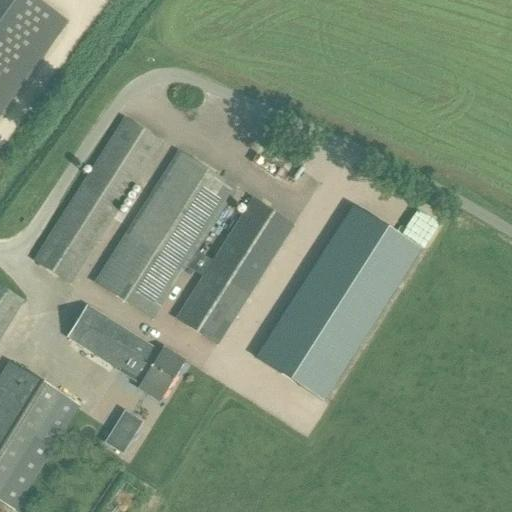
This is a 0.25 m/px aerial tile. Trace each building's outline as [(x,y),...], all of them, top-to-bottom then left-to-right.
[(31,0),(0,0),(0,117),(67,25),(31,0)] [(33,263),(50,274),(69,287),(161,145),(124,121),(33,263)] [(94,286),(152,323),(186,270),(195,255),(235,193),(178,156),(94,286)] [(203,281),(176,323),(216,349),(292,230),(252,204),(212,266),(195,255),(186,270),(203,281)] [(255,359),(323,402),(420,251),(352,208),(255,359)] [(0,338),(21,304),(0,290),(0,338)] [(158,354),(86,309),(67,339),(140,384),(137,389),(159,402),(183,364),(161,350),(158,354)] [(60,395),(8,363),(5,369),(0,377),(0,502),(14,511),(15,511),(53,451),(33,439),(60,395)] [(112,432),(104,444),(122,455),(130,443),(112,432)]
